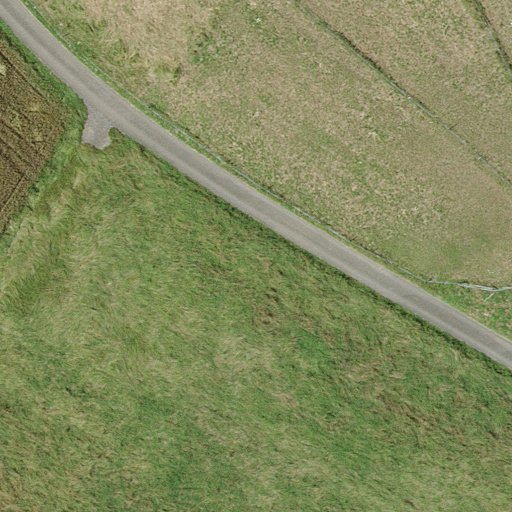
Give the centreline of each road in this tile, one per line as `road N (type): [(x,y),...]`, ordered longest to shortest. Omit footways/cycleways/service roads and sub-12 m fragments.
road 1 (unclassified): [(0,0),(129,122),(227,190),(511,356)]
road 2 (track): [(112,108),(94,163),(0,312)]
